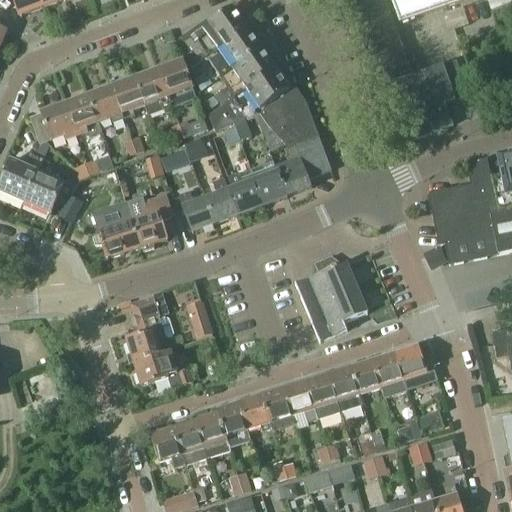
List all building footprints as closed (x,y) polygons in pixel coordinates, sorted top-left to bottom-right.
[(12,0),(19,18),(42,10),(38,0),(12,0)] [(38,0),(42,10),(65,1),(64,0),(38,0)] [(347,0),(349,5),(350,7),(347,8),(352,23),(387,11),(383,0),(347,0)] [(389,0),(399,26),(475,0),(389,0)] [(245,31),(232,12),(233,12),(232,11),(212,25),(205,23),(178,42),(188,71),(245,31)] [(387,11),(352,23),(357,35),(358,38),(361,37),(364,45),(395,33),(391,22),(387,11)] [(247,37),(245,33),(246,32),(245,31),(188,71),(189,72),(197,67),(206,60),(219,79),(254,55),(253,54),(256,51),(258,49),(257,48),(249,37),(249,36),(247,37)] [(366,52),(363,53),(367,63),(370,70),(404,58),(401,51),(395,33),(364,45),(366,52)] [(260,56),(256,58),(254,55),(219,79),(226,89),(213,98),(219,109),(205,119),(205,120),(272,73),(270,70),(271,69),(271,68),(270,68),(263,57),(263,56),(262,55),(260,56)] [(404,58),(370,70),(374,83),(377,82),(380,89),(376,91),(377,92),(378,92),(378,91),(419,76),(411,55),(404,58)] [(181,63),(157,72),(169,104),(172,110),(195,101),(191,91),(181,63)] [(378,91),(378,92),(385,112),(386,112),(387,116),(390,123),(398,121),(399,122),(398,122),(406,145),(453,128),(445,105),(454,102),(442,68),(419,77),(419,76),(378,91)] [(169,104),(157,72),(134,80),(144,108),(148,117),(164,112),(162,107),(169,104)] [(275,77),(272,73),(205,120),(214,135),(246,118),(255,112),(287,90),(277,76),(275,77)] [(144,108),(134,80),(111,89),(123,122),(134,117),(132,112),(144,108)] [(123,122),(111,89),(88,98),(98,125),(99,125),(111,120),(113,125),(123,122)] [(318,141),(314,130),(305,106),(295,92),(289,92),(288,92),(287,90),(255,112),(267,129),(270,133),(263,140),(269,154),(284,148),(286,153),(294,150),(318,141)] [(99,125),(98,125),(88,98),(64,106),(76,139),(87,135),(89,139),(102,134),(99,125)] [(76,139),(64,106),(40,115),(41,116),(29,120),(39,146),(44,144),(62,138),(64,143),(76,139)] [(241,124),(234,132),(239,145),(251,140),(244,123),(241,124)] [(183,144),(192,141),(186,127),(178,130),(183,144)] [(183,144),(178,130),(169,134),(175,148),(183,144)] [(234,132),(218,138),(223,151),(239,145),(234,132)] [(310,191),(307,183),(330,174),(318,141),(294,150),(298,161),(274,170),(276,174),(277,174),(286,200),(287,200),(286,199),(310,191)] [(174,172),(207,160),(200,142),(167,155),(174,172)] [(136,159),(144,157),(139,143),(131,145),(136,159)] [(48,148),(44,144),(39,146),(33,159),(29,157),(24,169),(10,163),(0,184),(0,194),(22,205),(48,148)] [(136,159),(131,145),(123,148),(127,162),(136,159)] [(511,156),(497,160),(500,177),(490,179),(498,215),(511,210),(511,156)] [(511,210),(498,215),(490,179),(486,162),(485,162),(478,164),(471,175),(473,187),(433,195),(428,203),(437,249),(444,247),(448,268),(511,254),(511,210)] [(272,164),(250,172),(254,183),(264,209),(286,200),(277,174),(276,174),(274,170),(272,164)] [(90,182),(102,178),(98,165),(85,170),(90,182)] [(90,182),(85,170),(73,175),(77,187),(90,182)] [(228,192),(227,193),(237,219),(264,209),(254,183),(250,172),(227,180),(231,191),(228,192)] [(63,186),(36,174),(22,205),(49,217),(63,186)] [(237,219),(223,182),(212,186),(216,196),(204,201),(214,227),(237,219)] [(193,205),(189,194),(177,198),(191,236),(214,227),(204,201),(193,205)] [(142,202),(125,207),(128,216),(130,224),(138,251),(166,242),(160,223),(171,219),(165,198),(143,205),(142,202)] [(98,238),(92,242),(94,249),(101,248),(105,261),(138,251),(130,224),(128,216),(110,221),(112,230),(97,234),(98,238)] [(424,259),(430,272),(445,265),(438,252),(424,259)] [(366,317),(363,309),(346,270),(346,269),(345,266),(338,269),(330,262),(316,268),(320,277),(295,287),(294,287),(319,346),(320,346),(319,345),(346,334),(346,333),(345,333),(343,327),(366,317)] [(160,322),(153,301),(130,308),(133,318),(137,329),(140,338),(125,343),(133,366),(169,354),(166,342),(171,341),(172,337),(168,323),(164,321),(160,322)] [(511,370),(511,337),(511,338),(511,336),(508,337),(507,333),(492,335),(496,361),(509,359),(511,371),(511,370)] [(417,350),(395,357),(403,384),(406,394),(436,385),(428,359),(421,361),(417,350)] [(182,358),(172,361),(169,354),(133,366),(140,389),(167,381),(169,387),(170,392),(191,385),(190,381),(182,358)] [(395,357),(372,364),(381,391),(380,391),(383,401),(406,394),(403,384),(395,357)] [(381,391),(372,364),(351,371),(359,398),(381,391)] [(359,398),(351,371),(328,378),(340,415),(362,409),(359,398)] [(340,415),(328,378),(306,385),(314,412),(317,423),(340,415)] [(314,412),(306,385),(283,392),(292,419),(303,416),(307,426),(317,423),(314,412)] [(292,419),(283,392),(260,400),(269,427),(271,432),(271,434),(294,427),(292,419)] [(260,400),(239,406),(238,407),(247,434),(260,430),(261,435),(271,432),(269,427),(260,400)] [(247,434),(238,407),(216,414),(217,418),(229,455),(230,455),(229,451),(250,444),(247,434)] [(428,434),(443,430),(438,415),(415,422),(419,434),(427,432),(428,434)] [(511,416),(501,419),(510,467),(511,467),(511,469),(511,416)] [(229,455),(217,418),(195,424),(207,462),(229,455)] [(419,434),(415,422),(407,424),(410,437),(419,434)] [(195,424),(173,432),(185,469),(207,462),(195,424)] [(173,432),(148,440),(157,469),(171,464),(173,473),(185,469),(173,432)] [(373,450),(383,447),(379,434),(369,436),(371,444),(373,450)] [(450,443),(430,449),(434,463),(454,457),(450,443)] [(371,444),(359,447),(363,459),(375,456),(373,450),(371,444)] [(331,463),(340,460),(335,446),(326,449),(331,463)] [(431,464),(426,446),(416,449),(422,467),(431,464)] [(331,463),(326,449),(317,452),(321,466),(331,463)] [(422,467),(416,449),(407,452),(412,470),(422,467)] [(296,474),(291,460),(282,463),(287,477),(296,474)] [(377,481),(388,478),(382,460),(372,463),(377,481)] [(287,477),(282,463),(273,466),(278,480),(287,477)] [(377,481),(372,463),(362,466),(367,484),(377,481)] [(337,473),(327,476),(330,485),(340,482),(337,473)] [(242,496),(252,493),(246,474),(237,477),(242,496)] [(306,483),(310,497),(332,490),(330,485),(327,476),(306,483)] [(242,496),(237,477),(227,480),(233,499),(242,496)] [(293,486),(282,490),(285,501),(286,503),(297,500),(294,491),(293,486)] [(201,489),(193,492),(197,505),(205,502),(201,489)] [(282,490),(270,493),(274,504),(285,501),(282,490)] [(163,511),(185,511),(197,508),(192,494),(162,504),(163,511)] [(409,502),(411,511),(436,511),(431,494),(422,497),(422,498),(409,502)] [(435,505),(431,494),(436,511),(461,511),(457,499),(435,505)] [(258,511),(254,499),(240,504),(242,511),(258,511)] [(411,511),(409,502),(386,508),(387,511),(411,511)]
